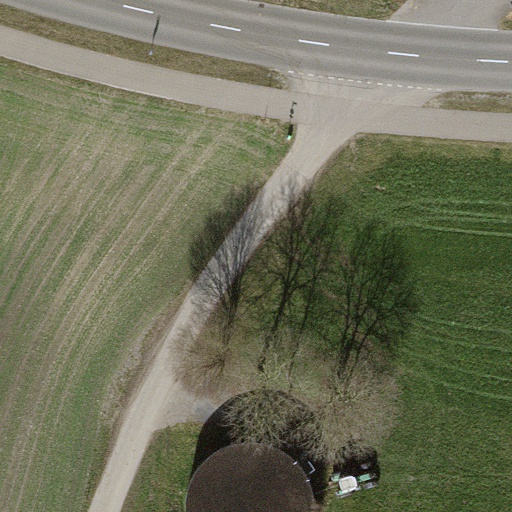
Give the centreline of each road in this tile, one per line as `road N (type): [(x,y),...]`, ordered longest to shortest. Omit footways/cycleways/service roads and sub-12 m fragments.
road 1 (track): [(104,511),(189,319),(275,193),(343,114)]
road 2 (tertiary): [(396,54),(266,36),(110,0)]
